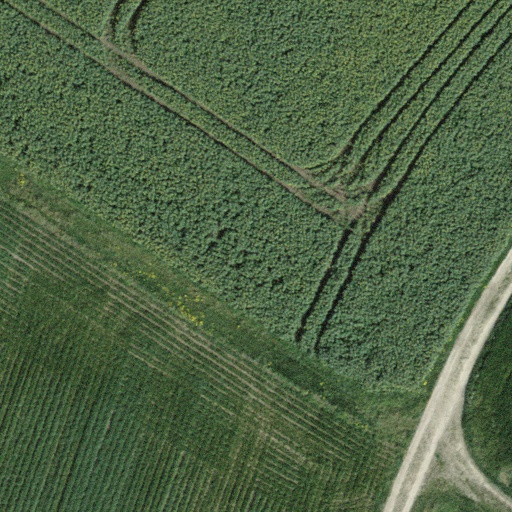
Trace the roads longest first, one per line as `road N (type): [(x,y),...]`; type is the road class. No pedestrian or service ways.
road 1 (track): [(0,175),(511,504)]
road 2 (track): [(511,265),(425,443),(402,511)]
